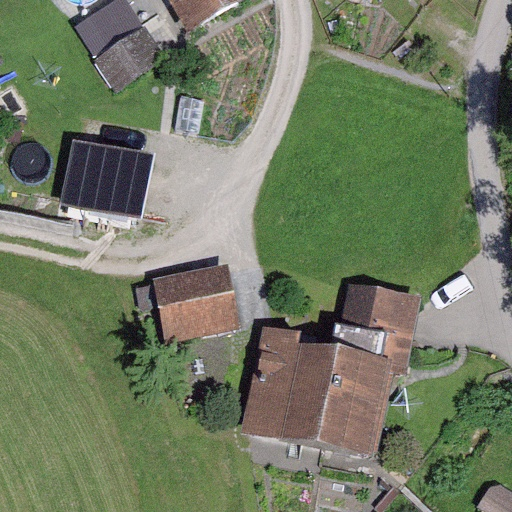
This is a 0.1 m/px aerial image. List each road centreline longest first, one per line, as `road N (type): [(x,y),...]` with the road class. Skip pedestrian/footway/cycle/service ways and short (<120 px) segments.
road 1 (track): [(291,0),(297,26),(208,263),(95,265),(0,251)]
road 2 (unclassified): [(511,300),(482,136),(505,0)]
